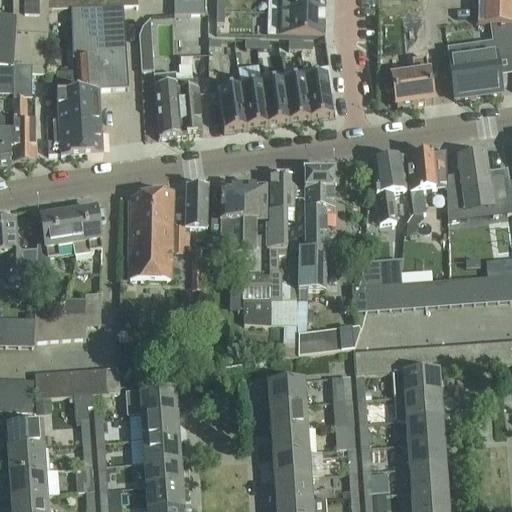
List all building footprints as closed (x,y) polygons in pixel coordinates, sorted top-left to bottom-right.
[(0,0),(0,93),(13,93),(13,69),(29,69),(29,78),(46,78),(49,13),(49,0),(0,0)] [(49,0),(49,13),(137,11),(136,0),(49,0)] [(204,0),(173,0),(174,18),(205,18),(204,0)] [(267,0),(267,16),(325,17),(325,0),(267,0)] [(511,0),(477,0),(477,27),(492,27),(511,27),(511,0)] [(216,2),(216,14),(224,15),(224,3),(216,2)] [(48,147),(48,158),(60,158),(60,160),(102,158),(99,94),(128,92),(124,11),(70,15),(72,50),(80,50),(81,60),(76,61),(77,81),(69,81),(68,78),(54,79),(55,90),(62,90),(62,94),(56,95),(58,124),(53,124),(54,147),(48,147)] [(216,14),(216,26),(224,27),(224,15),(216,14)] [(267,16),(267,39),(324,40),(325,17),(267,16)] [(153,74),(150,21),(142,30),(138,39),(141,75),(153,74)] [(479,54),(448,59),(454,102),(501,96),(496,58),(511,55),(511,27),(492,27),(494,41),(477,43),(479,54)] [(208,43),(208,51),(220,51),(221,43),(208,43)] [(244,44),(244,52),(256,52),(256,44),(244,44)] [(256,44),(256,52),(268,52),(269,44),(256,44)] [(288,45),(288,53),(300,53),(300,45),(288,45)] [(300,45),(300,53),(312,53),(312,45),(300,45)] [(386,80),(384,82),(385,90),(387,92),(393,91),(396,110),(432,105),(426,61),(410,63),(412,75),(391,77),(391,79),(386,80)] [(182,140),(177,84),(176,84),(175,67),(154,69),(160,142),(182,140)] [(13,69),(13,93),(13,167),(35,167),(34,125),(25,125),(25,102),(30,102),(29,78),(29,69),(13,69)] [(328,70),(303,74),(310,123),(333,120),(329,98),(332,98),(328,70)] [(303,74),(281,77),(289,126),(310,123),(303,74)] [(261,80),(260,80),(267,129),(289,126),(281,77),(280,77),(281,82),(262,84),(261,80)] [(260,80),(239,83),(246,132),(267,129),(260,80)] [(177,84),(182,140),(202,139),(197,82),(177,84)] [(238,88),(217,91),(223,136),(246,132),(239,83),(238,83),(238,88)] [(0,173),(10,173),(10,167),(8,134),(7,135),(7,118),(0,118),(0,173)] [(446,153),(430,156),(435,191),(444,190),(444,179),(446,179),(446,153)] [(435,191),(430,156),(405,159),(413,218),(425,217),(421,193),(435,191)] [(459,177),(446,179),(444,179),(444,190),(446,189),(447,214),(465,214),(462,194),(488,191),(492,218),(511,215),(511,207),(510,192),(505,193),(503,178),(488,180),(485,157),(457,161),(459,177)] [(406,193),(404,179),(402,159),(370,164),(379,227),(395,225),(390,195),(406,193)] [(303,176),(303,178),(303,214),(303,241),(303,253),(297,253),(297,292),(297,303),(307,303),(307,293),(326,293),(326,212),(333,212),(333,176),(303,176)] [(303,214),(303,178),(270,178),(270,227),(266,227),(266,253),(269,253),(286,252),(286,225),(286,214),(294,214),(303,214)] [(185,189),(185,209),(185,230),(207,231),(208,189),(185,189)] [(243,256),(243,189),(221,189),(220,224),(211,223),(211,240),(230,240),(230,256),(232,256),(232,276),(243,276),(243,256)] [(266,190),(243,189),(243,256),(243,276),(260,276),(261,256),(256,255),(256,223),(265,223),(266,190)] [(173,195),(129,201),(129,283),(174,283),(173,195)] [(68,217),(73,248),(88,246),(89,254),(102,252),(95,213),(68,217)] [(73,248),(68,217),(41,221),(45,246),(37,247),(36,273),(51,271),(50,261),(60,259),(58,250),(73,248)] [(23,283),(24,254),(19,254),(15,220),(0,221),(0,256),(8,256),(7,283),(23,283)] [(406,227),(405,238),(417,239),(418,228),(406,227)] [(201,272),(202,251),(193,250),(192,272),(201,272)] [(286,252),(269,253),(269,279),(271,279),(271,303),(274,303),(297,303),(297,292),(281,285),(281,278),(278,274),(278,258),(286,258),(286,252)] [(511,305),(509,280),(497,281),(499,305),(511,305)] [(499,305),(497,281),(485,282),(487,306),(499,305)] [(475,307),(473,282),(461,283),(463,308),(475,307)] [(487,306),(485,282),(473,282),(475,307),(487,306)] [(463,308),(461,283),(449,284),(451,309),(463,308)] [(451,309),(449,284),(437,285),(439,310),(451,309)] [(439,310),(437,285),(425,286),(427,311),(439,310)] [(427,311),(425,286),(413,287),(414,312),(427,311)] [(414,312),(413,287),(401,288),(402,312),(414,312)] [(390,313),(389,288),(377,289),(378,314),(390,313)] [(402,312),(401,288),(389,288),(390,313),(402,312)] [(378,314),(377,289),(364,290),(366,315),(378,314)] [(366,315),(364,290),(351,291),(353,316),(366,315)] [(62,318),(62,344),(87,342),(86,330),(100,329),(101,298),(85,297),(84,317),(62,318)] [(271,330),(271,303),(245,303),(244,330),(271,330)] [(296,335),(297,303),(274,303),(271,303),(271,330),(284,330),(284,362),(296,362),(296,335)] [(49,319),(51,319),(51,313),(36,314),(35,346),(48,345),(49,319)] [(62,318),(51,319),(49,319),(48,345),(62,344),(62,318)] [(7,325),(6,350),(19,350),(20,326),(7,325)] [(20,326),(19,350),(33,350),(33,346),(34,326),(20,326)] [(358,329),(296,335),(296,362),(354,353),(359,335),(360,334),(358,329)] [(511,363),(511,345),(498,346),(500,369),(511,368),(511,363)] [(500,369),(498,346),(486,347),(487,370),(500,369)] [(480,347),(467,348),(469,372),(481,371),(480,347)] [(467,348),(454,349),(456,373),(469,372),(467,348)] [(454,349),(442,350),(444,373),(456,373),(454,349)] [(442,350),(429,351),(431,374),(438,374),(444,373),(442,350)] [(429,351),(417,352),(418,375),(431,374),(429,351)] [(417,352),(404,353),(406,376),(418,375),(417,352)] [(392,353),(379,354),(381,378),(390,377),(393,377),(392,353)] [(406,376),(404,353),(392,353),(393,377),(406,376)] [(381,378),(379,354),(366,355),(368,379),(381,378)] [(368,379),(366,355),(354,356),(356,380),(364,379),(368,379)] [(105,373),(107,398),(119,397),(117,372),(105,373)] [(95,399),(94,373),(82,374),(84,400),(86,400),(93,400),(95,399)] [(105,373),(94,373),(95,399),(101,399),(107,398),(105,373)] [(84,400),(82,374),(70,375),(72,401),(78,401),(84,400)] [(392,402),(404,401),(440,398),(438,374),(431,374),(418,375),(406,376),(393,377),(390,377),(392,402)] [(72,401),(70,375),(58,376),(60,402),(72,401)] [(58,376),(47,377),(49,403),(50,403),(60,402),(58,376)] [(49,403),(47,377),(34,378),(36,404),(49,403)] [(364,379),(356,380),(357,404),(365,404),(364,379)] [(343,405),(351,405),(349,380),(341,381),(343,405)] [(269,411),(305,408),(303,383),(267,386),(269,411)] [(7,384),(6,416),(19,416),(20,384),(7,384)] [(20,384),(19,416),(32,417),(34,385),(20,384)] [(140,420),(177,418),(175,393),(139,395),(140,420)] [(442,422),(440,398),(404,401),(392,402),(393,426),(406,425),(442,422)] [(101,399),(95,399),(93,400),(95,423),(102,423),(101,399)] [(86,400),(84,400),(78,401),(82,449),(90,448),(86,400)] [(49,403),(36,404),(37,416),(51,415),(50,403),(49,403)] [(365,404),(357,404),(359,428),(367,428),(367,427),(375,427),(373,403),(365,404)] [(351,405),(343,405),(345,429),(353,429),(351,405)] [(305,408),(269,411),(270,435),(307,432),(305,408)] [(177,418),(140,420),(142,444),(179,442),(177,418)] [(442,422),(406,425),(407,449),(443,446),(442,422)] [(104,447),(102,423),(95,423),(96,448),(104,447)] [(7,454),(44,451),(42,426),(5,429),(7,454)] [(369,451),(367,428),(359,428),(361,452),(369,451)] [(353,429),(345,429),(347,453),(355,453),(353,429)] [(307,432),(270,435),(272,458),(308,456),(307,432)] [(180,465),(179,442),(142,444),(144,468),(180,465)] [(445,470),(443,446),(407,449),(409,473),(445,470)] [(104,447),(96,448),(98,471),(106,470),(106,469),(114,468),(112,447),(104,447)] [(90,448),(82,449),(84,472),(92,471),(90,448)] [(45,475),(44,451),(7,454),(9,477),(45,475)] [(370,475),(369,451),(361,452),(363,476),(370,475)] [(356,477),(355,453),(347,453),(348,477),(356,477)] [(308,456),(272,458),(274,482),(310,480),(308,456)] [(182,489),(180,465),(144,468),(146,491),(182,489)] [(106,470),(98,471),(100,495),(108,494),(106,470)] [(447,494),(445,470),(409,473),(411,497),(447,494)] [(93,496),(92,471),(84,472),(85,496),(93,496)] [(47,500),(45,475),(9,477),(11,502),(47,500)] [(372,499),(370,475),(363,476),(364,500),(372,499)] [(356,477),(348,477),(350,501),(358,501),(356,477)] [(310,480),(274,482),(275,506),(312,504),(310,480)] [(183,511),(182,489),(146,491),(146,511),(183,511)] [(108,511),(108,494),(100,495),(100,511),(108,511)] [(448,511),(447,494),(411,497),(411,511),(448,511)] [(94,511),(93,496),(85,496),(86,511),(94,511)] [(373,511),(372,499),(364,500),(365,511),(373,511)] [(47,511),(47,500),(11,502),(11,511),(47,511)] [(358,511),(358,501),(350,501),(350,511),(358,511)]
